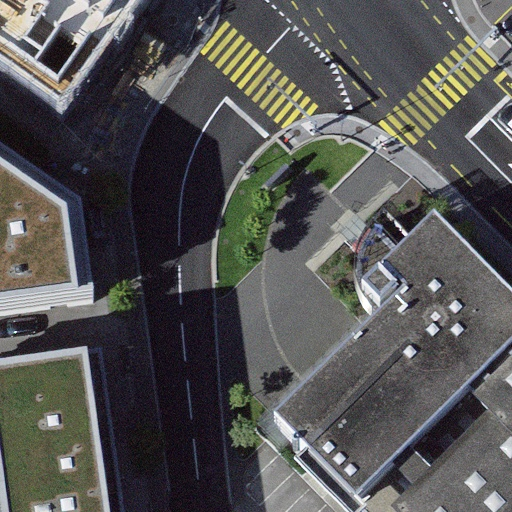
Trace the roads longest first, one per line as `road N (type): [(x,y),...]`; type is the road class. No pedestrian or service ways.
road 1 (residential): [(204,511),(179,262),(185,164),(312,0)]
road 2 (secondary): [(511,171),(354,0)]
